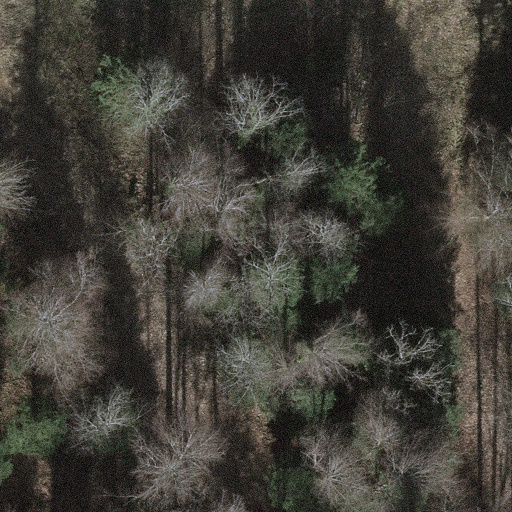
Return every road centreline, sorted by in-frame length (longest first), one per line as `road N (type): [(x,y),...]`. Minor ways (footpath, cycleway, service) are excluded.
road 1 (track): [(6,0),(52,162),(276,511)]
road 2 (track): [(511,501),(441,293),(441,14),(454,0)]
